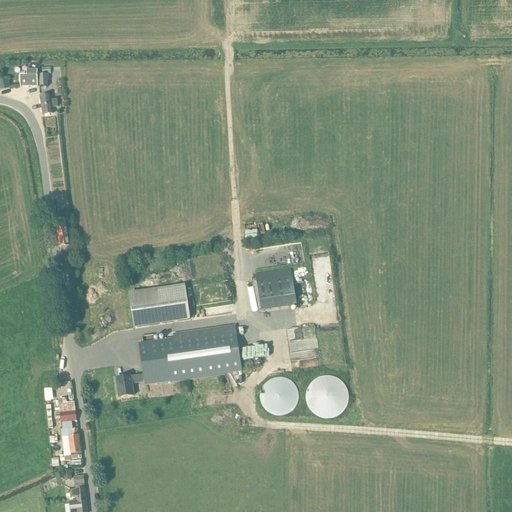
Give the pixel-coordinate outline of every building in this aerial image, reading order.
[(28,66),(28,71),(28,76),(21,76),(21,86),(37,86),(37,76),(38,76),(38,71),(37,71),(37,66),(28,66)] [(47,87),(46,76),(38,76),(38,87),(47,87)] [(9,79),(0,81),(0,90),(11,88),(9,79)] [(51,100),(50,95),(40,97),(43,115),(53,114),(52,108),(58,107),(57,99),(51,100)] [(69,245),(65,219),(56,221),(60,247),(69,245)] [(63,269),(71,268),(69,254),(61,255),(63,269)] [(261,312),(297,307),(292,278),(256,283),(261,312)] [(185,284),(129,293),(134,329),(190,320),(185,284)] [(307,348),(306,339),(315,338),(313,326),(288,330),(290,346),(299,345),(299,350),(307,348)] [(236,330),(149,342),(139,344),(143,375),(131,377),(116,379),(119,398),(134,396),(132,383),(144,381),(145,385),(241,371),(236,330)] [(291,362),(309,360),(308,350),(291,352),(291,362)] [(316,379),(313,416),(344,418),(347,381),(316,379)] [(267,382),(268,414),(294,414),(293,381),(267,382)] [(75,412),(60,414),(61,423),(67,422),(71,455),(81,454),(79,435),(78,436),(77,429),(72,430),(71,422),(76,421),(75,412)] [(63,471),(64,478),(64,480),(72,479),(71,470),(63,471)] [(70,511),(87,511),(84,476),(74,477),(76,501),(69,502),(70,511)]
